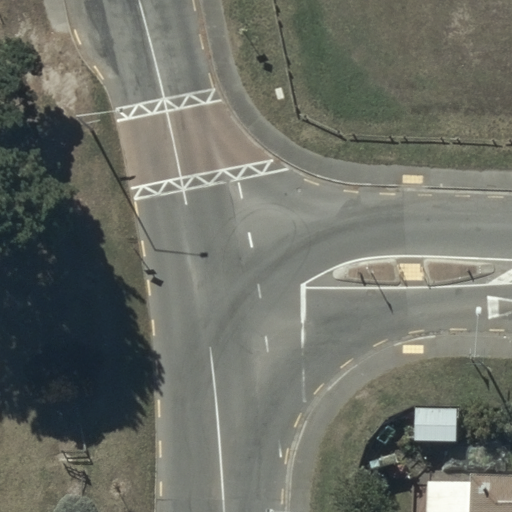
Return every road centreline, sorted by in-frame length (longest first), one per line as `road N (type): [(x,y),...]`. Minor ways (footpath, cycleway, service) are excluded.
road 1 (tertiary): [(205,287),(511,272)]
road 2 (unclassified): [(138,0),(205,287)]
road 3 (tertiary): [(205,287),(224,511)]
